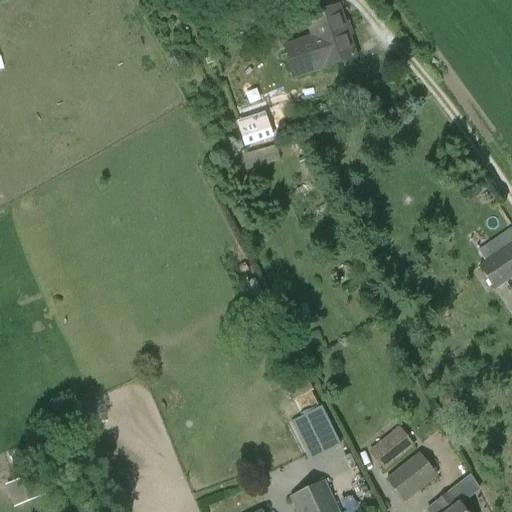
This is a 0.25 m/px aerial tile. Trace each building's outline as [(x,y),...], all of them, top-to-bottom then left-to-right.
[(295,77),(354,58),(338,8),(310,17),(317,41),(287,51),(295,77)] [(241,40),(268,32),(265,22),(238,30),(241,40)] [(511,228),(477,251),(484,261),(477,266),(493,291),(511,278),(511,228)] [(288,397),(308,393),(305,378),(284,383),(288,397)] [(300,420),(317,457),(339,447),(322,410),(300,420)] [(367,452),(383,471),(415,446),(399,427),(367,452)] [(418,453),(385,480),(403,503),(437,476),(418,453)] [(4,485),(14,508),(47,495),(37,471),(4,485)] [(338,511),(324,481),(289,498),(295,511),(338,511)] [(426,511),(464,511),(457,503),(448,492),(426,511)]
